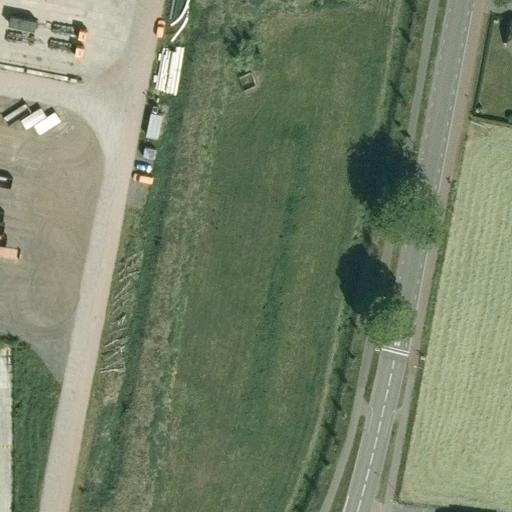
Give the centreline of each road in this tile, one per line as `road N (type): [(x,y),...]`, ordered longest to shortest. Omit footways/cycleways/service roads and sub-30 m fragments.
road 1 (secondary): [(357,511),(461,0)]
road 2 (unclassified): [(54,511),(151,0)]
